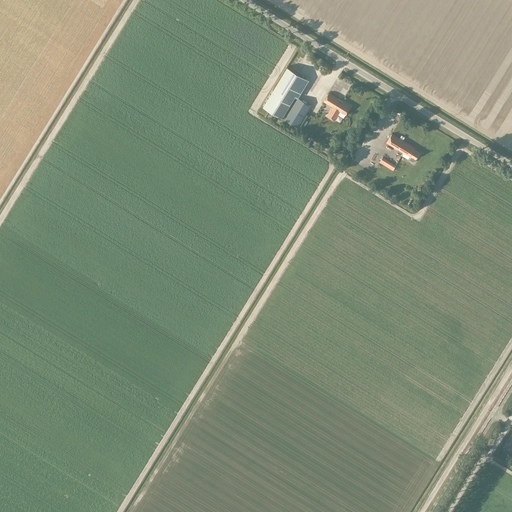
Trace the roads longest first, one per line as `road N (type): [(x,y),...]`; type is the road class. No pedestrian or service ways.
road 1 (unclassified): [(511,165),(243,0)]
road 2 (secondary): [(432,511),(511,384)]
